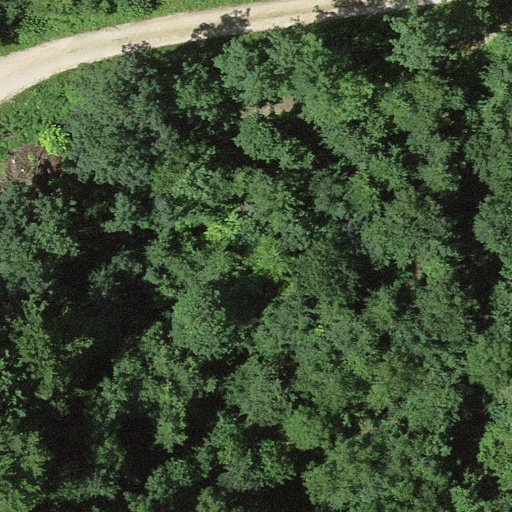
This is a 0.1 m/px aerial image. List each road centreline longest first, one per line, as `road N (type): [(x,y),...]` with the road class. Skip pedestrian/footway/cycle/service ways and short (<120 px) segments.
road 1 (track): [(511,23),(484,44),(352,96),(180,125),(125,173),(113,264),(252,401),(322,511)]
road 2 (track): [(0,77),(364,0)]
